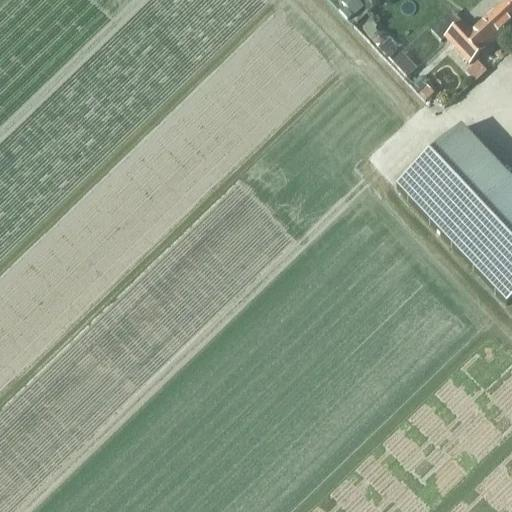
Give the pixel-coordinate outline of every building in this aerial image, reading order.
[(364,8),(356,0),(344,0),(340,4),(352,18),(364,8)] [(472,38),(461,27),(462,26),(451,14),(430,33),(440,44),(442,42),(467,69),(485,52),(484,51),(495,42),(511,25),(511,7),(507,3),(481,27),(482,28),(472,38)] [(404,7),(390,11),(394,26),(408,22),(404,7)] [(367,41),(374,30),(363,23),(356,34),(367,41)] [(416,70),(401,54),(391,64),(406,79),(416,70)] [(433,95),(426,88),(420,94),(426,101),(433,95)] [(511,301),(511,185),(460,130),(396,190),(506,307),(511,301)]
